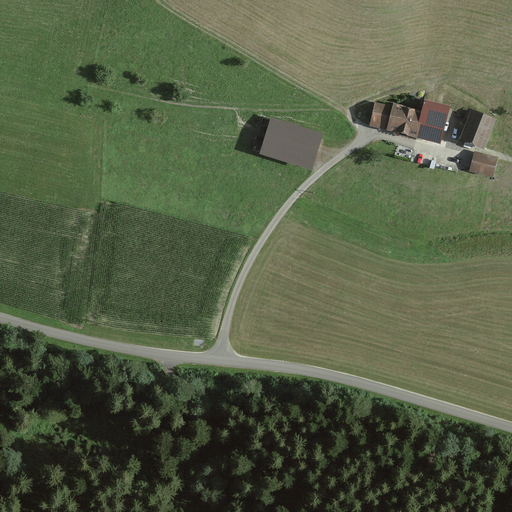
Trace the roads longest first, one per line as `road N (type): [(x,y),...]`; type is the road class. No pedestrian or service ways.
road 1 (unclassified): [(511,428),(350,380),(170,359),(0,318)]
road 2 (track): [(170,359),(181,387),(339,421),(511,484)]
road 3 (track): [(371,137),(333,163),(275,225),(233,305),(221,362)]
